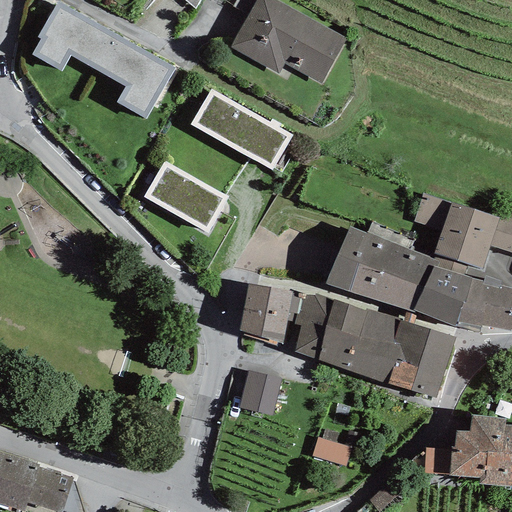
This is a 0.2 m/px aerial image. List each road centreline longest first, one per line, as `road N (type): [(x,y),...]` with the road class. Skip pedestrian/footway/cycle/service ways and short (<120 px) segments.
road 1 (residential): [(0,104),(195,297),(223,345),(178,501)]
road 2 (residential): [(511,341),(470,338),(445,417),(343,511)]
road 3 (residential): [(0,438),(178,501)]
